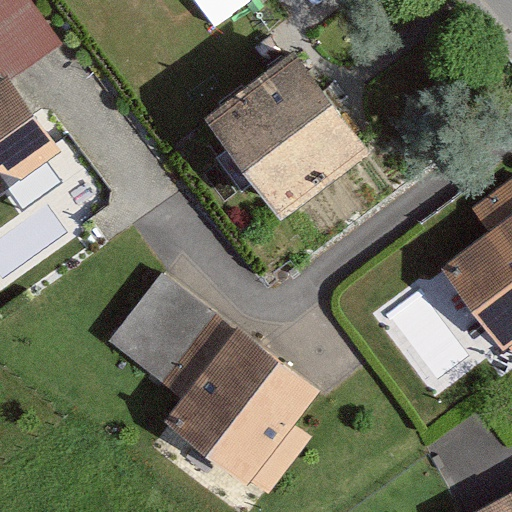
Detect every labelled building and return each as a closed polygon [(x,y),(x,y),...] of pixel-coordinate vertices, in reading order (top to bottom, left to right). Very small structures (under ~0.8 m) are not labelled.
[(0,0),(0,38),(38,12),(29,0),(0,0)] [(385,138),(309,40),(272,67),(215,110),(295,209),(385,138)] [(0,190),(62,145),(41,115),(13,77),(0,86),(0,190)] [(511,182),(482,207),(498,226),(452,264),(508,331),(511,328),(511,182)] [(133,323),(117,344),(149,368),(165,347),(133,323)] [(327,385),(249,330),(217,374),(196,359),(177,386),(197,400),(179,425),(260,482),(277,458),(287,465),(294,455),(306,438),(313,429),(302,421),(320,394),(327,385)] [(511,511),(511,494),(478,511),(511,511)]
